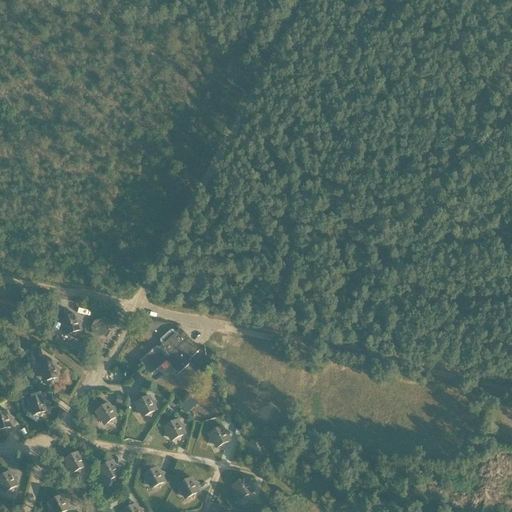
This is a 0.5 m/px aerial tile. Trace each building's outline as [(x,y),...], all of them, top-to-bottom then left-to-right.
[(60,330),(64,332),(66,337),(71,335),(75,337),(78,331),(80,330),(79,328),(82,322),(78,320),(76,316),(60,322),(62,326),(60,330)] [(93,335),(99,338),(105,336),(108,331),(106,325),(101,321),(95,323),(92,328),(93,335)] [(188,361),(199,351),(180,330),(176,334),(175,333),(175,332),(174,331),(173,331),(172,331),(171,331),(170,331),(170,332),(161,339),(160,340),(160,341),(160,342),(160,343),(160,344),(161,345),(162,346),(159,349),(157,347),(140,362),(152,375),(166,363),(178,375),(191,364),(188,361)] [(51,332),(49,338),(54,340),(57,335),(51,332)] [(219,345),(229,346),(230,335),(219,334),(219,345)] [(79,344),(76,349),(82,353),(85,348),(79,344)] [(40,373),(38,377),(42,379),(43,383),(48,382),(52,384),(55,379),(58,378),(57,375),(60,370),(56,368),(55,363),(38,368),(40,373)] [(21,379),(23,368),(10,366),(8,377),(21,379)] [(154,390),(161,394),(166,387),(158,383),(154,390)] [(191,395),(180,406),(188,415),(199,404),(191,395)] [(156,407),(157,402),(152,400),(150,396),(134,404),(136,409),(135,414),(140,415),(142,419),(147,417),(151,418),(153,414),(158,411),(156,407)] [(27,410),(41,418),(44,412),(47,412),(46,409),(49,404),(45,401),(44,397),(27,401),(29,407),(27,410)] [(117,397),(116,405),(124,406),(125,399),(117,397)] [(171,400),(168,405),(173,409),(177,403),(171,400)] [(95,413),(98,417),(97,422),(100,423),(104,427),(108,424),(113,425),(113,420),(118,417),(116,413),(117,409),(111,408),(109,404),(95,413)] [(222,411),(225,417),(232,413),(228,407),(222,411)] [(11,424),(14,419),(9,417),(8,412),(0,414),(0,430),(5,433),(9,428),(11,427),(11,424)] [(163,437),(169,439),(171,443),(175,440),(180,442),(181,437),(186,435),(184,431),(186,426),(181,425),(179,420),(163,428),(165,432),(163,437)] [(210,440),(209,444),(213,446),(216,450),(220,447),(225,448),(226,445),(232,442),(229,437),(231,433),(226,431),(224,427),(207,435),(210,440)] [(251,457),(254,462),(258,458),(263,460),(264,456),(269,453),(267,449),(269,444),(264,442),(262,438),(245,446),(248,451),(247,456),(251,457)] [(86,459),(85,459),(81,457),(78,453),(64,461),(66,465),(65,469),(69,471),(71,475),(76,473),(80,474),(82,470),(87,468),(84,463),(86,459)] [(119,472),(121,467),(116,466),(114,461),(98,469),(100,474),(99,478),(103,480),(106,484),(111,481),(115,483),(116,478),(122,476),(119,472)] [(143,485),(148,487),(150,491),(156,488),(160,490),(161,485),(166,483),(164,479),(166,474),(161,472),(158,467),(142,476),(145,481),(143,485)] [(0,489),(13,493),(15,487),(17,486),(16,483),(17,478),(13,476),(10,472),(0,478),(0,489)] [(179,491),(177,496),(182,497),(184,501),(190,499),(194,500),(195,496),(200,493),(198,489),(200,484),(195,482),(193,478),(176,486),(179,491)] [(237,497),(239,502),(245,499),(248,500),(250,496),(255,493),(253,489),(254,484),(250,483),(247,478),(231,486),(234,491),(232,496),(237,497)] [(108,493),(103,496),(107,502),(111,499),(108,493)] [(48,504),(50,508),(48,511),(67,511),(71,511),(68,506),(70,501),(64,499),(62,496),(48,504)] [(113,501),(108,503),(111,509),(116,507),(113,501)]
